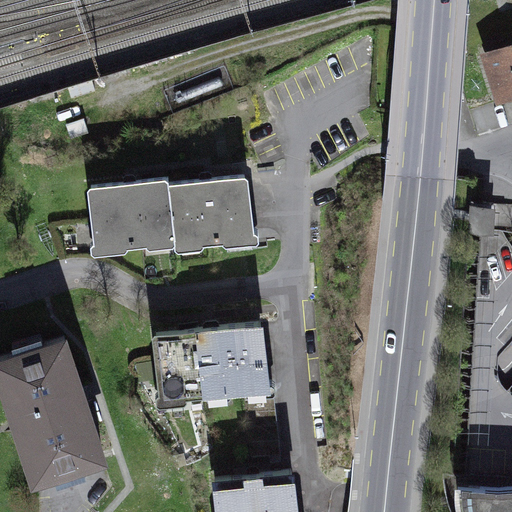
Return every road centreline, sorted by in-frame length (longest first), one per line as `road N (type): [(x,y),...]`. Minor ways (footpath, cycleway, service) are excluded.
road 1 (primary): [(384,511),(434,0)]
road 2 (residential): [(0,293),(77,270),(159,297),(292,283)]
